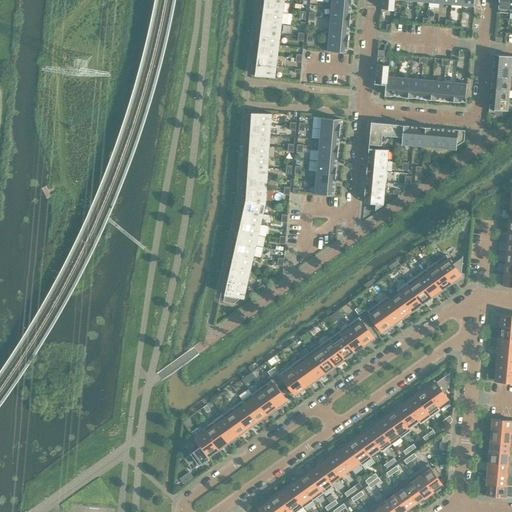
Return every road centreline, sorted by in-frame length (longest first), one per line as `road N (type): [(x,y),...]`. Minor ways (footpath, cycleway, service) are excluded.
road 1 (residential): [(478,297),(321,406)]
road 2 (residential): [(484,44),(476,118),(362,107)]
road 3 (residential): [(321,406),(191,499),(185,511)]
road 4 (residential): [(335,425),(475,334)]
road 5 (residential): [(231,500),(335,425)]
